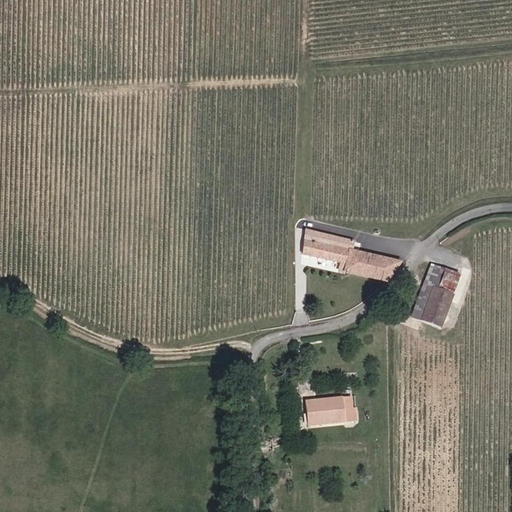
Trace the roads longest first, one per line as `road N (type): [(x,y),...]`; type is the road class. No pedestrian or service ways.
road 1 (unclassified): [(252,511),(253,352),(277,333),(365,311),(447,227),(484,209),(511,207)]
road 2 (track): [(0,287),(129,346),(239,341),(253,352)]
